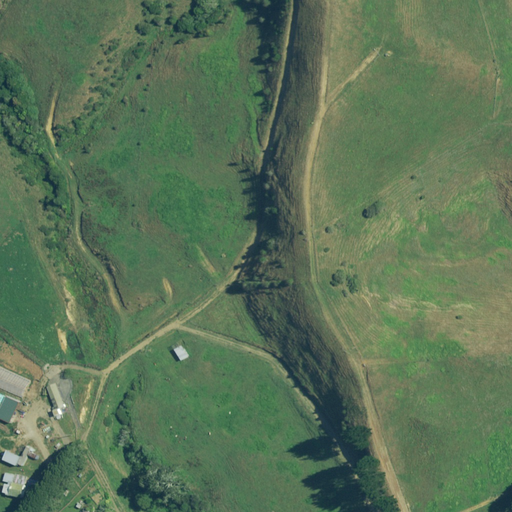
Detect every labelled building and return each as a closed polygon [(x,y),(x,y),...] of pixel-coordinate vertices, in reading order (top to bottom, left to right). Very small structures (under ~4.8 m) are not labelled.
[(190,356),(183,345),(176,349),(183,360),(190,356)] [(50,387),(57,406),(55,407),(60,419),(66,417),(62,408),(68,406),(58,382),(49,386),(50,387)] [(21,402),(8,396),(0,413),(0,416),(12,422),(21,402)] [(37,452),(32,450),(32,448),(17,441),(13,450),(8,448),(5,453),(8,455),(6,459),(20,465),(21,464),(25,465),(26,463),(29,464),(31,459),(28,458),(29,455),(35,457),(37,452)] [(8,481),(7,483),(5,492),(9,493),(9,494),(24,497),(29,476),(15,473),(7,472),(6,480),(8,481)] [(82,509),(87,503),(83,500),(78,506),(82,509)]
